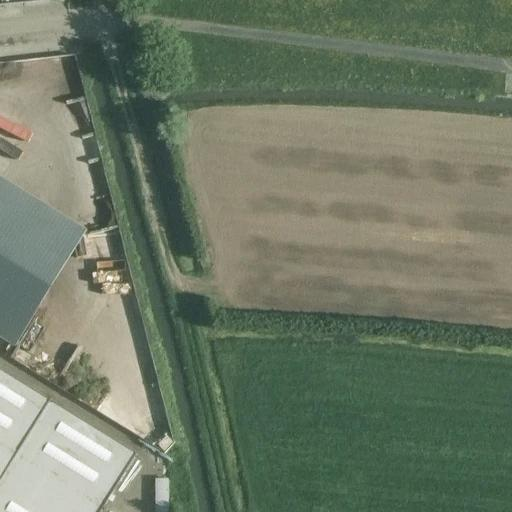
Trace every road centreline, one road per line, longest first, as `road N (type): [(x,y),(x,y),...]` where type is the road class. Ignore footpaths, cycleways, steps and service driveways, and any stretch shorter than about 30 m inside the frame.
road 1 (track): [(225,511),(100,18),(102,0)]
road 2 (track): [(100,18),(511,67)]
